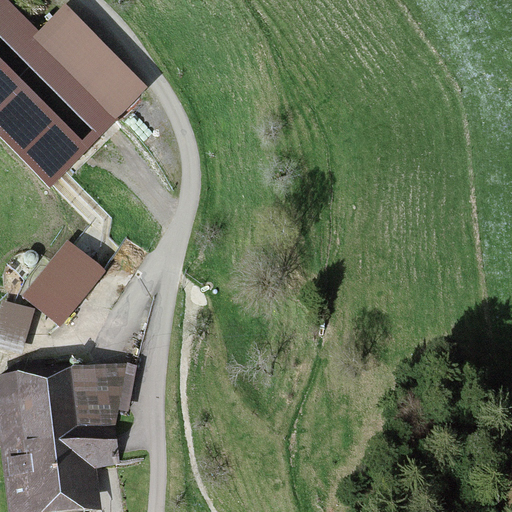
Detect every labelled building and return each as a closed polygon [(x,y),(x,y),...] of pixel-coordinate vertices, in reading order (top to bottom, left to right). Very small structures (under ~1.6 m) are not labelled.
[(0,0),(0,137),(50,187),(150,87),(67,3),(39,31),(7,0),(0,0)] [(105,271),(67,240),(24,294),(62,325),(105,271)] [(0,346),(22,352),(33,309),(2,301),(0,309),(0,346)] [(70,363),(71,364),(72,365),(74,365),(75,364),(76,364),(77,363),(78,361),(78,360),(78,359),(77,357),(76,356),(74,356),(73,356),(71,357),(70,358),(70,359),(69,360),(69,362),(70,363)] [(12,511),(67,511),(100,508),(95,468),(120,465),(115,426),(119,410),(128,412),(138,365),(127,363),(0,378),(0,444),(4,444),(12,511)]
